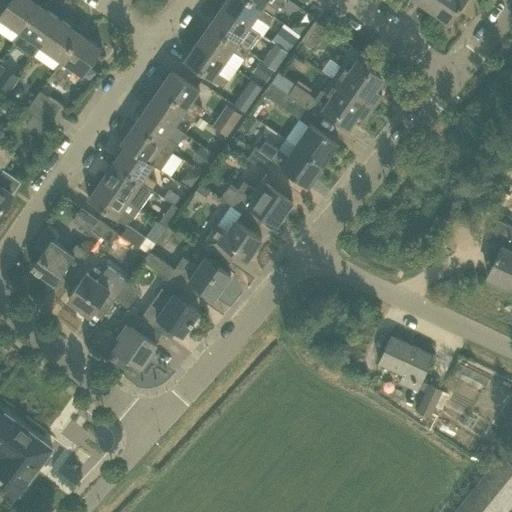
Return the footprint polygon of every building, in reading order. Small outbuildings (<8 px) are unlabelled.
[(40,4),(33,0),(11,0),(0,16),(0,17),(21,32),(40,4)] [(261,32),(269,21),(273,14),(251,0),(226,0),(222,6),(261,32)] [(268,1),(268,0),(251,0),(273,14),(278,7),(268,1)] [(438,0),(416,0),(432,10),(438,0)] [(469,20),(473,15),(461,7),(466,0),(438,0),(432,10),(450,23),(458,12),(469,20)] [(42,46),(61,19),(40,4),(21,32),(42,46)] [(249,50),(254,43),(261,32),(222,6),(210,24),(249,50)] [(81,33),(61,19),(42,46),(61,60),(62,60),(81,33)] [(300,33),(306,24),(301,20),(295,21),(291,27),(300,33)] [(314,49),(328,29),(315,20),(301,40),(314,49)] [(249,50),(210,24),(197,41),(226,61),(233,50),(244,57),(249,50)] [(277,43),(280,46),(288,51),(298,37),(288,29),(277,43)] [(97,71),(89,66),(102,47),(81,33),(62,60),(61,60),(52,74),(61,80),(71,66),(91,80),(97,71)] [(226,61),(197,41),(185,60),(223,86),(229,78),(218,72),(226,61)] [(280,46),(268,64),(275,69),(288,51),(280,46)] [(374,61),(365,54),(358,64),(355,62),(350,70),(343,66),(334,79),(373,106),(382,93),(375,88),(381,79),(380,79),(367,71),(374,61)] [(275,69),(268,64),(261,60),(253,71),(267,80),(275,69)] [(0,74),(0,91),(7,96),(21,76),(6,66),(0,74)] [(198,114),(202,107),(193,100),(200,90),(172,70),(159,88),(198,114)] [(326,105),(350,121),(357,114),(364,119),(373,106),(334,79),(325,92),(332,97),(326,105)] [(296,85),(289,94),(311,109),(315,112),(321,102),(296,85)] [(289,94),(279,86),(271,98),(300,118),(303,120),(311,109),(289,94)] [(193,121),(198,114),(159,88),(147,106),(175,125),(183,114),(193,121)] [(55,115),(61,105),(40,90),(34,100),(55,115)] [(243,92),(234,103),(245,111),(253,99),(243,92)] [(33,114),(48,125),(55,115),(34,100),(27,110),(33,114)] [(212,125),(227,134),(241,112),(226,103),(212,125)] [(175,125),(147,106),(134,124),(173,150),(178,143),(185,132),(175,125)] [(209,122),(205,119),(201,116),(196,123),(204,129),(209,122)] [(311,123),(296,144),(324,164),(339,143),(311,123)] [(161,168),(168,157),(173,150),(134,124),(121,143),(125,145),(155,163),(161,168)] [(235,135),(229,143),(241,151),(247,143),(235,135)] [(267,170),(274,160),(282,165),(281,166),(309,186),(324,164),(296,144),(286,138),(279,149),(266,140),(260,149),(255,146),(248,157),(267,170)] [(0,211),(13,193),(0,184),(0,173),(15,151),(0,140),(0,211)] [(114,162),(153,189),(157,181),(147,174),(155,163),(125,145),(114,162)] [(206,166),(213,155),(200,146),(193,157),(206,166)] [(141,206),(153,189),(114,162),(101,180),(141,206)] [(192,186),(199,176),(189,169),(181,178),(192,186)] [(101,180),(88,198),(127,225),(133,218),(141,206),(101,180)] [(244,181),(239,188),(231,183),(222,197),(229,202),(250,217),(256,209),(277,223),(293,201),(265,181),(258,191),(244,181)] [(200,184),(192,195),(202,202),(210,191),(200,184)] [(181,195),(169,187),(164,196),(173,202),(175,204),(181,195)] [(175,215),(174,214),(168,210),(161,220),(160,221),(168,226),(175,215)] [(488,240),(502,246),(488,275),(511,287),(511,286),(511,224),(499,218),(488,240)] [(101,235),(109,225),(100,219),(92,229),(101,235)] [(204,244),(230,262),(237,253),(247,260),(262,238),(235,220),(228,231),(218,224),(204,244)] [(53,239),(59,231),(50,224),(34,246),(43,252),(32,267),(55,284),(57,281),(65,286),(89,252),(77,243),(71,251),(53,239)] [(118,232),(109,225),(101,235),(110,242),(118,232)] [(151,251),(161,236),(151,228),(146,236),(147,236),(140,246),(149,253),(151,251)] [(149,253),(144,260),(197,297),(203,288),(215,297),(231,274),(205,257),(199,266),(188,259),(179,271),(151,251),(149,253)] [(68,299),(91,315),(106,294),(115,300),(128,280),(108,266),(99,280),(87,272),(68,299)] [(195,321),(200,311),(174,293),(167,303),(156,295),(141,317),(163,332),(172,338),(178,330),(184,334),(191,324),(192,325),(195,321)] [(127,322),(117,335),(121,338),(114,349),(140,367),(157,342),(163,332),(141,317),(115,300),(108,308),(127,322)] [(434,354),(391,335),(379,362),(403,373),(399,381),(418,390),(426,391),(417,410),(430,416),(443,389),(430,383),(422,380),(434,354)] [(0,453),(0,478),(20,493),(53,448),(5,413),(0,419),(0,448),(2,450),(0,453)] [(504,511),(511,503),(511,462),(502,454),(454,511),(504,511)]
